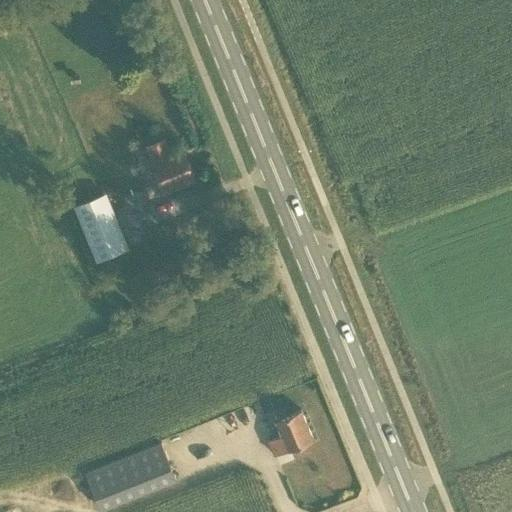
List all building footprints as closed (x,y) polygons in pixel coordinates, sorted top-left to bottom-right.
[(170,155),(163,138),(148,144),(155,161),(154,162),(165,188),(194,176),(184,150),(170,155)] [(106,257),(133,245),(110,190),(82,201),(106,257)] [(268,396),(254,403),(259,413),(272,406),(268,396)] [(275,454),(313,438),(301,408),(276,419),(282,433),(269,439),(275,454)] [(91,471),(106,508),(180,479),(166,442),(91,471)]
